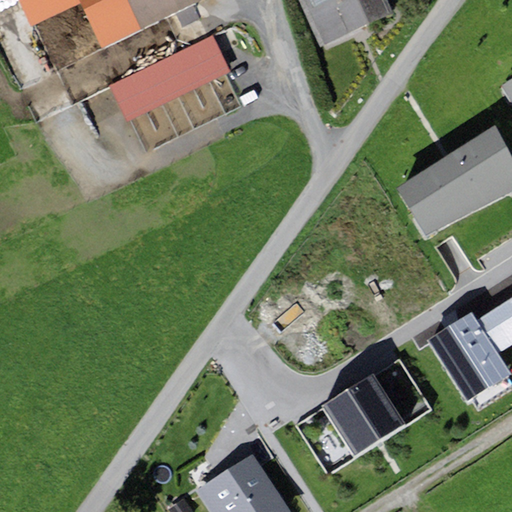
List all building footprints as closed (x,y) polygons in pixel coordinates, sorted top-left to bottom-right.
[(22,0),(55,66),(192,0),(22,0)] [(301,0),(321,42),(356,26),(389,10),(384,0),(301,0)] [(213,37),(111,85),(127,120),(230,72),(213,37)] [(511,77),(502,84),(511,100),(511,77)] [(445,156),(396,184),(423,231),(511,191),(511,161),(494,127),(445,156)] [(328,402),(295,423),(328,475),(432,409),(398,358),(328,402)] [(224,474),(200,489),(214,511),(290,511),(291,511),(256,455),(224,474)]
